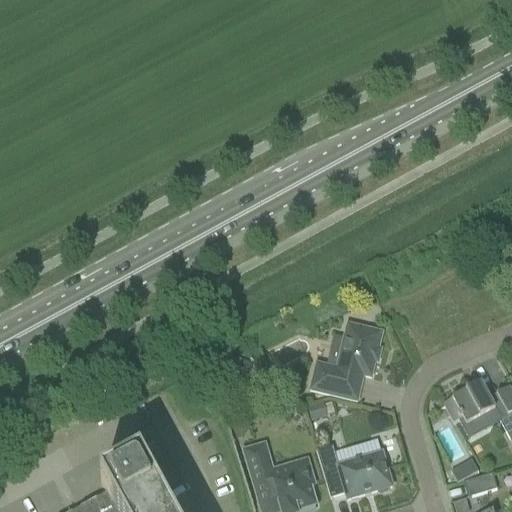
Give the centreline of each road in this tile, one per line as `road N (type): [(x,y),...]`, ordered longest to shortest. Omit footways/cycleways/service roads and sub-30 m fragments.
road 1 (primary): [(0,350),(511,63)]
road 2 (residential): [(432,509),(409,420),(415,391),(437,367),(511,335)]
